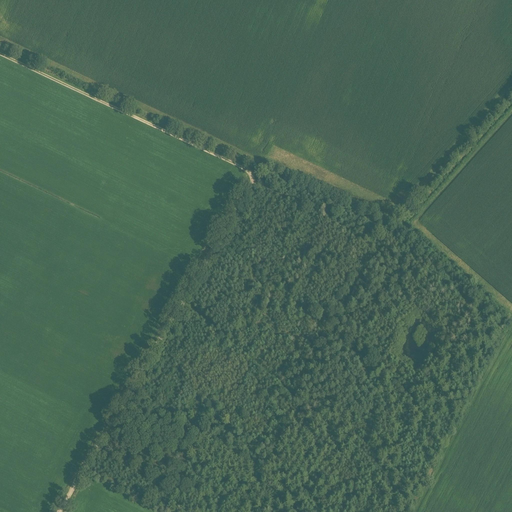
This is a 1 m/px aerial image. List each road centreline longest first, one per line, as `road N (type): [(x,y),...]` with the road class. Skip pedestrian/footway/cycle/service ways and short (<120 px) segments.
road 1 (unclassified): [(56,511),(252,182)]
road 2 (track): [(252,182),(245,169),(0,54)]
